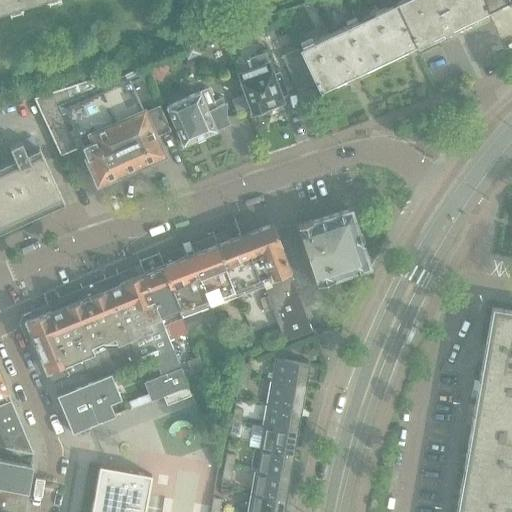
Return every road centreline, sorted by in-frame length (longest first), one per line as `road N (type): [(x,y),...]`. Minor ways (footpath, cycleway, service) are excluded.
road 1 (residential): [(0,275),(89,237),(349,151),(393,154),(459,201)]
road 2 (tertiary): [(335,511),(369,380),(459,201)]
road 3 (residential): [(405,511),(430,363),(459,300),(475,282),(511,288)]
road 4 (residential): [(45,511),(57,451),(0,310)]
